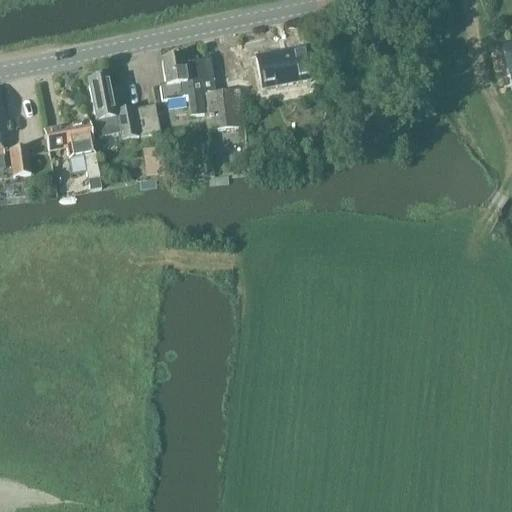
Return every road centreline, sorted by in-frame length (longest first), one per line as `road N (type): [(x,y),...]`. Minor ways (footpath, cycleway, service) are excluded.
road 1 (tertiary): [(0,70),(347,0)]
road 2 (track): [(466,0),(475,63),(503,119),(511,165)]
